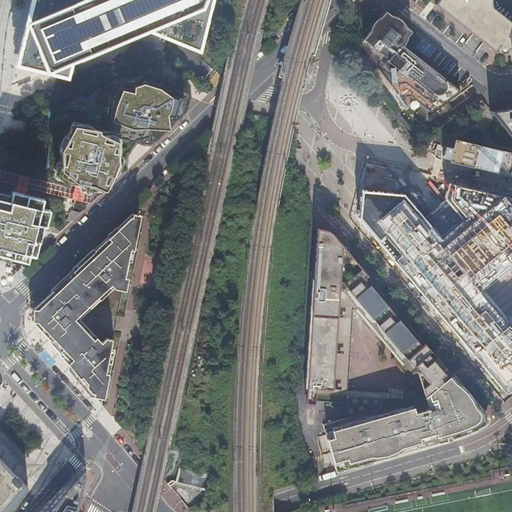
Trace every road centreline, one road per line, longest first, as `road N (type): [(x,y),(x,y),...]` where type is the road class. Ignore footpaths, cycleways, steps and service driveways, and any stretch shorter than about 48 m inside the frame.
road 1 (tertiary): [(0,316),(335,0)]
road 2 (residential): [(511,419),(461,447),(253,511)]
road 3 (residential): [(103,435),(0,324)]
road 4 (residential): [(511,84),(482,76),(389,0)]
road 5 (residential): [(0,350),(89,449)]
